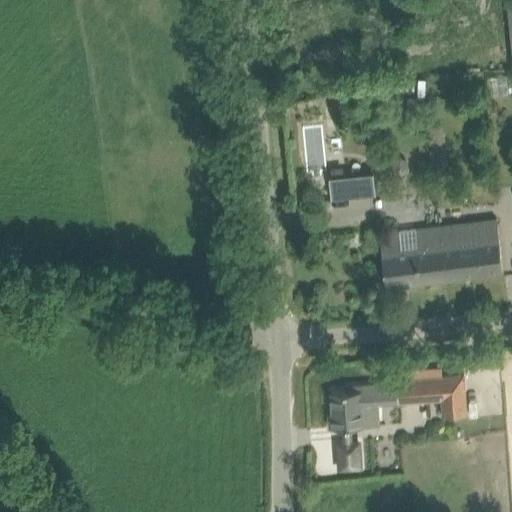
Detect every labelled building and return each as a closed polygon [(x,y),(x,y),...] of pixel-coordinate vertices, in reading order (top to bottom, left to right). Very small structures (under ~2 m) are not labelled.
[(341,165),(340,136),(324,137),(324,123),(301,123),(302,166),(341,165)] [(443,124),(427,126),(432,165),(448,163),(443,124)] [(380,233),(387,285),(504,271),(497,217),(448,223),(448,225),(380,233)] [(442,399),(443,415),(467,413),(464,373),(397,378),(399,402),(442,399)] [(346,390),(331,391),(334,427),(364,425),(380,423),(379,421),(382,418),(381,407),(378,405),(378,403),(379,403),(377,383),(345,385),(346,390)]
